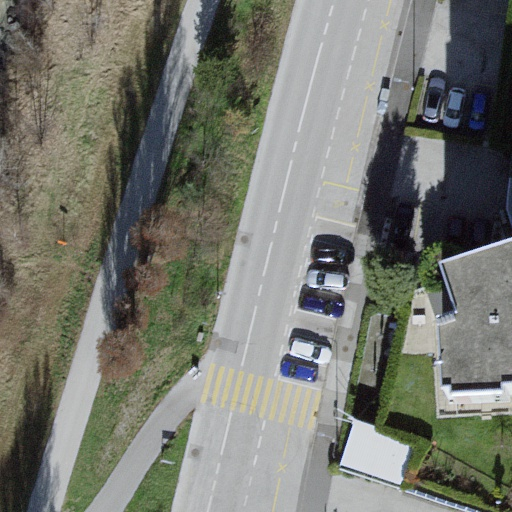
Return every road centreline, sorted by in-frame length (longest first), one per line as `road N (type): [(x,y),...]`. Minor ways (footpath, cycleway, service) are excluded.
road 1 (residential): [(335,0),(218,477)]
road 2 (residential): [(218,477),(358,511)]
